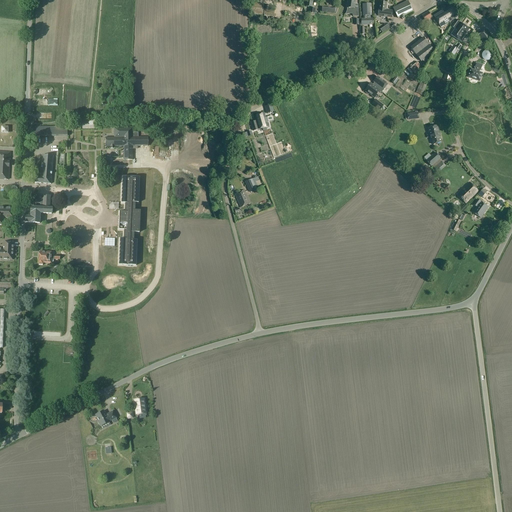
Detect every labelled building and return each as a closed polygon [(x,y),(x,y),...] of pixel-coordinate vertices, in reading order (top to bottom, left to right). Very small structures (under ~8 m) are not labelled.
[(347,12),(348,12),(349,12),(350,12),(350,11),(354,12),(353,16),(357,16),(359,16),(358,8),(355,8),(355,0),(348,0),(348,2),(347,8),(347,11),(347,12)] [(398,18),(413,11),(408,1),(393,8),(398,18)] [(375,16),(378,16),(392,18),(392,11),(386,10),(387,3),(380,2),(379,12),(376,12),(375,16)] [(251,3),(250,14),(264,15),(265,4),(251,3)] [(363,4),(364,15),(364,19),(362,19),(362,25),(374,24),(374,19),(371,19),(371,15),(372,15),(371,4),(363,4)] [(451,6),(434,16),(441,27),(458,17),(451,6)] [(426,21),(432,17),(429,12),(428,12),(422,16),(426,21)] [(460,41),(463,37),(469,29),(456,20),(454,23),(451,26),(455,29),(451,35),(460,41)] [(489,38),(484,31),(478,35),(484,42),(489,38)] [(422,61),(428,56),(434,51),(424,38),(412,48),(422,61)] [(456,45),(457,46),(454,51),(455,52),(457,53),(462,46),(458,43),(456,45)] [(483,55),(483,56),(483,57),(483,58),(484,59),(485,59),(485,60),(486,60),(487,60),(488,60),(489,60),(489,59),(490,59),(491,58),(491,57),(492,57),(492,56),(492,55),(492,54),(491,54),(491,53),(490,52),(489,51),(488,51),(487,51),(486,51),(485,51),(484,52),(483,53),(483,54),(483,55)] [(376,62),(372,68),(381,75),(386,69),(376,62)] [(471,70),(469,77),(480,81),(482,74),(479,72),(480,70),(481,70),(483,65),(476,62),(474,68),(476,69),(475,71),(471,70)] [(422,95),(428,82),(431,75),(428,73),(425,72),(416,93),(422,95)] [(371,84),(382,92),(388,84),(378,77),(374,82),(375,82),(373,85),(371,84)] [(366,92),(369,95),(369,94),(375,98),(380,91),(382,92),(371,84),(365,91),(366,91),(366,92)] [(383,105),(376,100),(373,104),(380,110),(383,105)] [(272,104),(265,106),(267,113),(274,111),(272,104)] [(256,121),(251,122),(254,131),(263,128),(264,131),(267,130),(266,127),(268,127),(267,122),(268,122),(267,118),(266,118),(265,113),(254,116),(256,121)] [(439,133),(437,126),(427,129),(430,137),(431,137),(433,145),(441,142),(438,133),(439,133)] [(67,136),(67,127),(32,127),(32,136),(60,136),(67,136)] [(133,160),(133,146),(148,146),(148,137),(138,137),(138,133),(132,133),(132,128),(114,128),(114,137),(105,137),(105,146),(110,146),(110,149),(114,149),(114,146),(123,146),(123,159),(133,160)] [(427,161),(431,166),(440,158),(436,153),(427,161)] [(0,179),(8,180),(9,156),(0,155),(0,179)] [(51,184),(53,156),(42,155),(40,177),(35,177),(35,183),(51,184)] [(437,166),(434,169),(438,174),(446,167),(442,162),(440,164),(439,163),(436,165),(437,166)] [(119,239),(119,265),(126,265),(127,265),(128,265),(136,266),(137,240),(133,240),(134,232),(139,233),(140,211),(134,210),(135,203),(138,203),(139,177),(131,177),(131,178),(130,178),(130,177),(122,177),(121,203),(125,203),(124,212),(119,212),(118,230),(124,230),(123,239),(119,239)] [(257,190),(253,179),(245,182),(250,192),(257,190)] [(466,203),(478,191),(470,183),(458,194),(466,203)] [(483,189),(477,195),(481,198),(487,192),(483,189)] [(250,204),(245,191),(235,195),(241,208),(250,204)] [(52,214),(52,208),(50,208),(50,196),(40,196),(40,195),(33,194),(32,203),(40,203),(40,208),(31,207),(30,216),(25,216),(25,223),(40,223),(40,220),(42,220),(42,214),(52,214)] [(473,212),(481,218),(489,207),(478,199),(474,205),(477,207),(473,212)] [(0,207),(0,225),(4,225),(4,219),(11,219),(11,208),(0,207)] [(451,228),(455,231),(460,221),(457,219),(455,223),(454,223),(451,228)] [(0,259),(12,260),(13,243),(3,242),(2,249),(0,248),(0,259)] [(51,252),(46,251),(40,251),(40,253),(39,253),(39,261),(39,264),(43,264),(43,263),(51,263),(51,258),(50,258),(51,252)] [(136,414),(146,413),(144,399),(134,400),(136,414)] [(100,426),(101,426),(102,429),(110,425),(109,422),(110,422),(109,421),(116,418),(113,411),(108,414),(109,416),(107,417),(106,414),(105,414),(103,411),(102,412),(101,411),(99,412),(98,412),(97,413),(97,414),(96,415),(99,421),(98,421),(100,426)]
